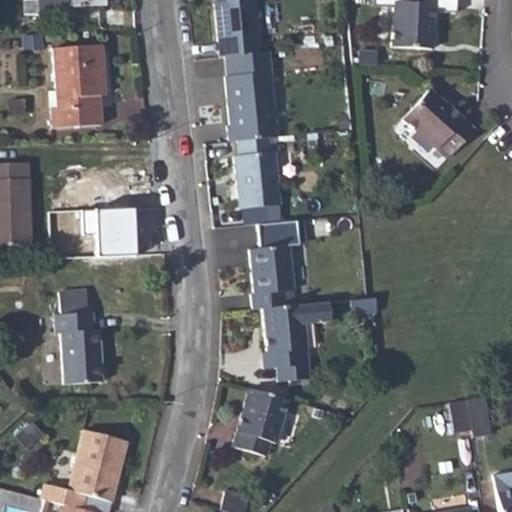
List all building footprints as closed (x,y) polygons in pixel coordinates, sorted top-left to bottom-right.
[(103,5),(102,0),(37,0),(38,17),(71,16),(71,6),(103,5)] [(209,0),(216,62),(222,62),(256,58),(249,0),(209,0)] [(434,0),(399,0),(399,6),(389,5),(387,50),(426,52),(429,9),(435,9),(434,0)] [(57,105),(51,106),(52,127),(100,125),(99,95),(104,95),(101,46),(54,48),(57,105)] [(256,58),(222,62),(224,82),(222,82),(227,130),(224,130),(226,146),(236,145),(266,142),(275,142),(265,58),(256,58)] [(424,94),(396,125),(429,154),(433,151),(444,160),(467,134),(424,94)] [(266,142),(236,145),(237,161),(232,161),(237,214),(278,210),(272,157),(268,158),(266,142)] [(25,164),(0,164),(0,246),(28,246),(25,164)] [(137,258),(136,208),(82,209),(83,234),(96,234),(96,259),(137,258)] [(249,301),(250,316),(260,315),(284,312),(282,297),(292,296),(286,252),(247,256),(251,300),(249,301)] [(60,313),(54,314),(56,332),(61,332),(65,382),(103,379),(99,327),(94,327),(93,311),(88,311),(86,288),(58,290),(60,313)] [(364,304),(346,306),(348,321),(373,318),(372,303),(364,304)] [(284,312),(260,315),(264,358),(259,359),(261,375),(275,373),(275,387),(307,384),(306,368),(295,369),(294,356),(304,355),(301,330),(326,328),(324,308),(284,312)] [(306,368),(304,355),(294,356),(295,369),(306,368)] [(286,406),(247,394),(230,451),(265,462),(269,448),(274,449),(286,406)] [(480,402),(462,404),(466,435),(467,441),(486,439),(480,402)] [(462,404),(445,407),(449,437),(466,435),(462,404)] [(44,487),(40,501),(62,507),(80,511),(84,497),(110,503),(126,443),(82,433),(67,493),(44,487)] [(511,511),(511,473),(488,477),(492,511),(511,511)] [(221,498),(216,511),(242,511),(245,504),(221,498)]
